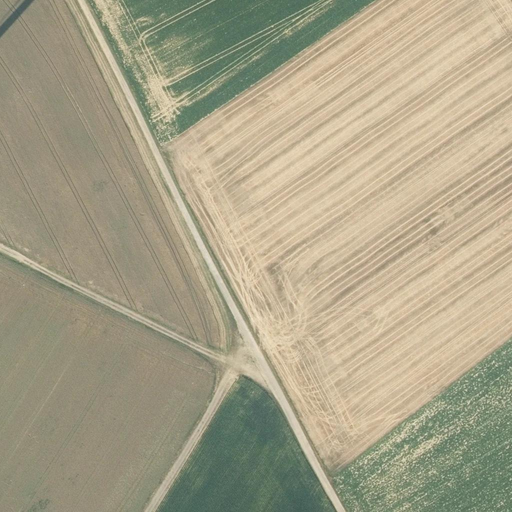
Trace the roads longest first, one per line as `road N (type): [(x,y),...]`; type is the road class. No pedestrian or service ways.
road 1 (track): [(343,511),(78,0)]
road 2 (track): [(238,368),(0,249)]
road 3 (track): [(149,511),(255,342)]
